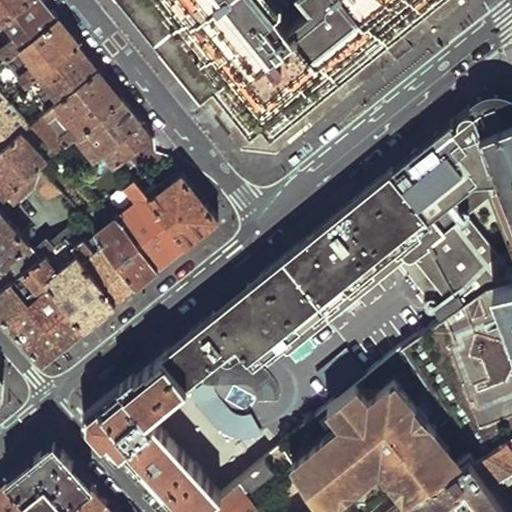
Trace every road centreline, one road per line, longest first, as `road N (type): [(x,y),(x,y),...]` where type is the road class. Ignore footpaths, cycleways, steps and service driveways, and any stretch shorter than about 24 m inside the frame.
road 1 (residential): [(267,224),(511,16)]
road 2 (residential): [(79,0),(267,224)]
road 3 (residential): [(50,397),(267,224)]
road 4 (residential): [(151,511),(50,397)]
